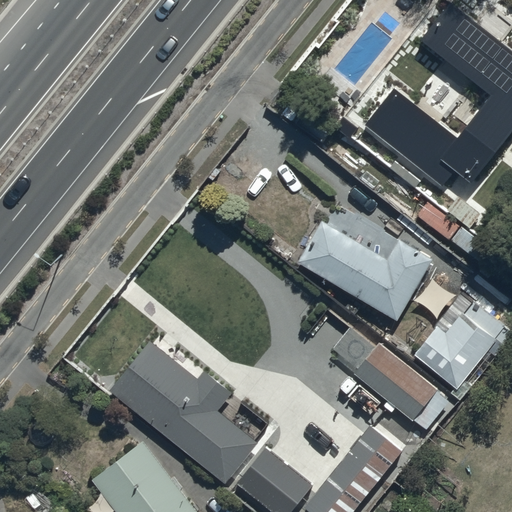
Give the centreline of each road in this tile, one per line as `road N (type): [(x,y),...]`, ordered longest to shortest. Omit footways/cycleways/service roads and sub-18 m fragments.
road 1 (residential): [(293,0),(0,365)]
road 2 (trunk): [(193,0),(0,240)]
road 3 (trunk): [(0,107),(86,0)]
